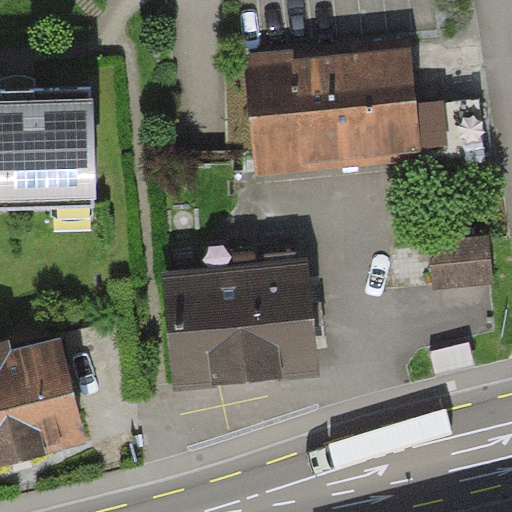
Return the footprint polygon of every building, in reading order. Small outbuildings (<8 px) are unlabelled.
[(405,47),(251,62),(262,171),(415,156),(416,168),(484,161),(479,103),(411,110),(405,47)] [(95,88),(0,91),(0,216),(99,213),(95,88)] [(495,282),(490,233),(429,239),(434,287),(495,282)] [(242,270),(169,278),(180,383),(317,369),(304,251),(241,258),(242,270)] [(64,333),(0,349),(0,448),(88,426),(64,333)] [(436,372),(476,362),(471,340),(431,351),(436,372)]
